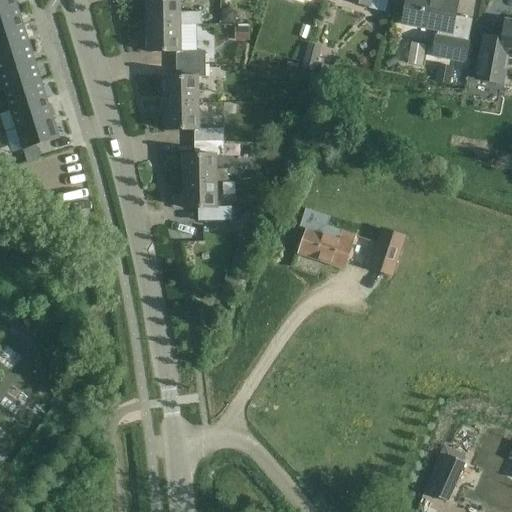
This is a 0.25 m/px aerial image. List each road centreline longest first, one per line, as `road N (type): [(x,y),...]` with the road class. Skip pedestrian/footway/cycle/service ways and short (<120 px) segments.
road 1 (residential): [(175,445),(139,229),(72,0)]
road 2 (residential): [(175,445),(243,443),(311,511)]
